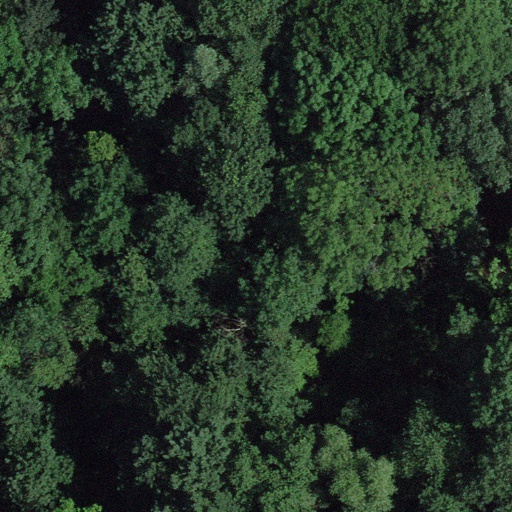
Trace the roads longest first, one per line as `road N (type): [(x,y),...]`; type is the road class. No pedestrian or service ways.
road 1 (track): [(322,0),(239,309),(247,511)]
road 2 (track): [(348,0),(426,30),(511,198)]
